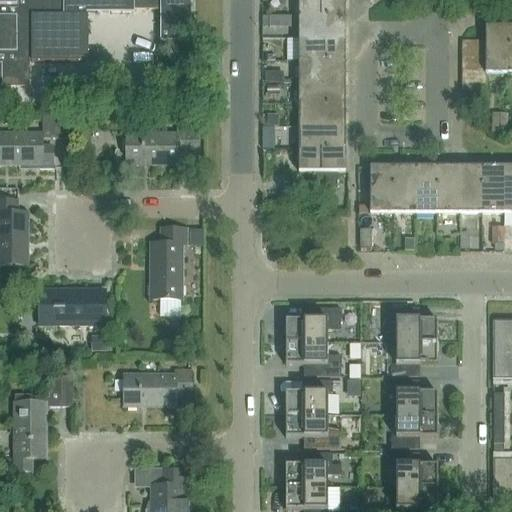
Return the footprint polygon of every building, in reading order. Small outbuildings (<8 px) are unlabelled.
[(134,12),(160,12),(160,43),(191,43),(191,30),(190,30),(189,0),(0,0),(0,98),(1,98),(1,88),(16,88),(16,82),(27,82),(27,62),(30,62),(30,64),(85,64),(85,46),(87,46),(87,17),(86,17),(86,14),(97,14),(97,15),(99,15),(99,14),(132,14),(132,16),(134,16),(134,12)] [(298,0),(298,18),(345,18),(344,0),(298,0)] [(269,29),(283,29),(283,18),(269,18),(269,29)] [(298,18),(298,40),(345,40),(345,27),(345,18),(298,18)] [(509,29),(485,29),(485,42),(486,42),(486,55),(486,67),(486,75),(509,75),(509,29)] [(298,40),(298,62),(345,62),(345,53),(345,40),(298,40)] [(486,42),(485,42),(462,42),(461,42),(461,55),(486,55),(486,42)] [(486,55),(461,55),(461,67),(486,67),(486,55)] [(298,62),(298,84),(345,84),(345,72),(345,62),(298,62)] [(486,67),(461,67),(461,79),(486,79),(486,75),(486,67)] [(283,73),(264,74),(264,85),(283,85),(283,73)] [(486,79),(461,79),(461,92),(486,92),(486,79)] [(298,84),(298,106),(345,106),(345,98),(345,84),(298,84)] [(267,87),(267,96),(279,96),(279,87),(267,87)] [(298,106),(298,129),(345,129),(345,117),(345,106),(298,106)] [(492,114),(491,135),(506,135),(507,115),(492,114)] [(67,115),(41,115),(41,135),(0,134),(0,165),(39,166),(39,170),(53,170),(53,148),(42,148),(42,140),(67,140),(67,115)] [(267,116),(267,126),(277,126),(277,116),(267,116)] [(298,129),(298,151),(345,151),(345,142),(345,129),(298,129)] [(126,136),(126,166),(178,167),(178,157),(199,157),(199,131),(177,131),(177,136),(126,136)] [(298,174),(307,174),(307,190),(337,190),(337,174),(345,174),(345,151),(298,151),(298,174)] [(393,169),(371,169),(370,169),(370,215),(393,215),(393,169)] [(415,169),(393,169),(393,215),(415,215),(415,169)] [(437,169),(415,169),(415,215),(437,215),(437,169)] [(437,215),(459,215),(459,169),(437,169),(437,215)] [(459,215),(482,215),(482,169),(459,169),(459,215)] [(482,215),(504,215),(504,169),(482,169),(482,215)] [(0,267),(26,267),(26,215),(17,215),(17,203),(0,202),(0,267)] [(492,229),(492,245),(502,245),(502,229),(492,229)] [(181,302),(181,247),(185,247),(185,231),(160,231),(160,246),(151,246),(151,302),(160,302),(160,319),(180,319),(180,302),(181,302)] [(359,231),(359,250),(370,250),(370,231),(359,231)] [(460,234),(460,249),(468,249),(468,234),(460,234)] [(405,240),(405,252),(413,252),(413,240),(405,240)] [(104,293),(103,293),(39,293),(39,327),(104,328),(104,293)] [(285,323),(285,345),(327,345),(327,333),(340,333),(340,311),(308,311),(308,322),(285,323)] [(390,311),(390,323),(395,323),(395,345),(437,345),(437,322),(414,322),(414,311),(390,311)] [(511,322),(493,322),(493,323),(492,323),(492,382),(494,382),(511,382),(511,322)] [(285,368),(308,368),(308,379),(341,379),(341,358),(327,358),(327,345),(285,345),(285,368)] [(390,367),(390,379),(414,379),(414,368),(437,368),(437,345),(395,345),(395,367),(390,367)] [(175,399),(188,399),(191,399),(191,374),(175,374),(175,378),(124,378),(124,409),(175,409),(175,399)] [(45,406),(45,409),(73,409),(73,379),(48,379),(48,400),(44,400),(44,406),(45,406)] [(285,395),(285,418),(327,418),(327,396),(332,396),(332,383),(308,383),(308,395),(285,395)] [(414,383),(386,383),(386,396),(395,396),(395,418),(437,417),(437,395),(414,395),(414,383)] [(493,396),(493,409),(503,409),(503,396),(494,396),(493,396)] [(45,462),(45,409),(45,406),(44,406),(31,406),(31,397),(15,397),(15,474),(29,474),(29,462),(45,462)] [(503,421),(503,409),(493,409),(493,421),(503,421)] [(395,439),(391,439),(391,452),(415,452),(414,440),(437,440),(437,417),(395,418),(395,439)] [(285,440),(308,440),(308,452),(341,452),(340,432),(327,432),(327,418),(285,418),(285,440)] [(493,421),(493,433),(503,433),(503,421),(493,421)] [(503,447),(503,433),(493,433),(493,447),(494,447),(503,447)] [(285,467),(285,490),(327,490),(327,478),(341,478),(341,467),(332,467),(332,456),(308,456),(308,467),(285,467)] [(395,490),(437,490),(437,467),(414,467),(414,456),(391,456),(390,468),(395,468),(395,490)] [(511,511),(511,460),(494,461),(492,461),(492,511),(511,511)] [(192,491),(191,488),(187,488),(187,473),(155,473),(155,488),(152,488),(151,511),(190,511),(191,510),(191,508),(192,506),(192,504),(193,500),(193,497),(192,494),(192,491)] [(285,511),(331,511),(332,511),(327,511),(327,490),(285,490),(285,511)] [(395,511),(390,511),(437,511),(437,490),(395,490),(395,511)]
